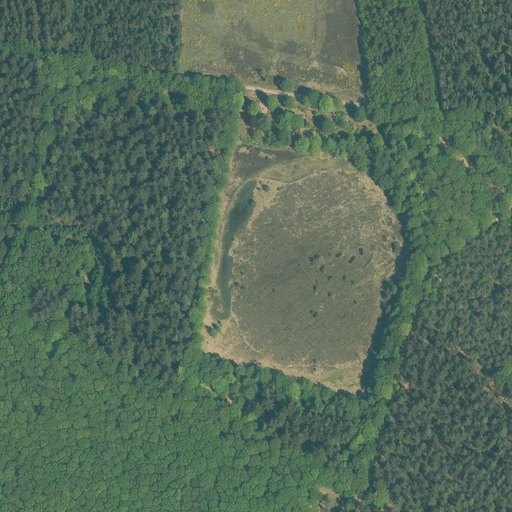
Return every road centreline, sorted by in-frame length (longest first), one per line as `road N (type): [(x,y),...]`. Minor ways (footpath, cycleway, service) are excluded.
road 1 (track): [(43,57),(439,118)]
road 2 (track): [(0,325),(236,430)]
road 3 (track): [(43,57),(43,156),(23,235),(0,285)]
road 4 (track): [(198,511),(236,430),(365,486)]
road 5 (track): [(419,0),(439,118),(511,181)]
road 6 (track): [(396,511),(365,486),(413,322)]
road 7 (track): [(425,271),(439,118)]
